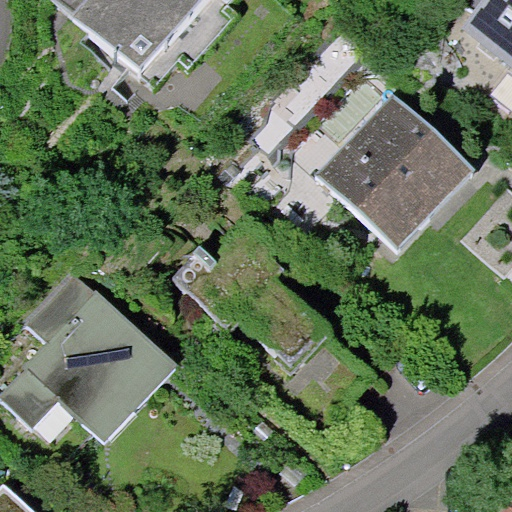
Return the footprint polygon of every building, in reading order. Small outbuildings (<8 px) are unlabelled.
[(175,69),(185,77),(233,23),(224,14),(236,0),(89,0),(67,26),(149,98),(175,69)] [(463,43),(511,81),(511,0),(471,0),(463,10),(479,22),(463,43)] [(312,180),(394,259),(471,179),(389,100),(312,180)] [(501,280),(511,268),(511,196),(505,190),(458,239),(501,280)] [(236,321),(288,372),(326,334),(299,306),(294,311),(270,287),(281,276),(266,262),(272,255),(245,228),(207,266),(197,255),(170,282),(223,335),(236,321)] [(0,404),(29,432),(55,405),(100,448),(173,374),(72,277),(24,326),(46,348),(0,395),(0,404)] [(34,511),(3,483),(0,486),(0,511),(34,511)]
